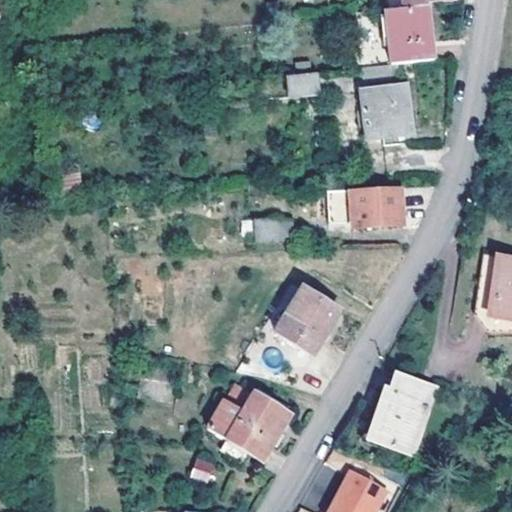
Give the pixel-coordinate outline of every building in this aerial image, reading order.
[(431,58),(427,3),(400,6),(382,8),(389,63),(431,58)] [(287,94),(317,92),(315,71),(285,75),(287,94)] [(359,88),(364,138),(409,133),(405,84),(359,88)] [(345,230),(396,228),(394,191),(321,194),(322,211),(344,210),(345,226),(345,230)] [(322,226),(345,226),(344,210),(322,211),(322,226)] [(287,243),(285,219),(237,224),(237,237),(245,236),(247,247),(287,243)] [(511,322),(511,261),(479,258),(475,289),(488,291),(486,320),(511,322)] [(511,322),(486,320),(488,291),(475,289),(469,331),(511,336),(511,322)] [(295,297),(268,341),(305,361),(332,319),(295,297)] [(133,394),(160,400),(166,373),(139,368),(133,394)] [(415,432),(429,387),(392,374),(385,393),(380,391),(367,433),(387,441),(386,447),(405,454),(412,431),(415,432)] [(234,382),(227,396),(241,404),(249,390),(234,382)] [(248,398),(283,419),(285,414),(251,393),(248,398)] [(237,415),(218,407),(215,406),(199,433),(219,444),(213,454),(222,458),(237,466),(242,458),(254,466),(283,419),(248,398),(237,415)] [(219,444),(199,433),(194,442),(213,454),(219,444)] [(196,455),(189,476),(210,483),(217,462),(196,455)] [(377,511),(389,481),(350,467),(333,511),(377,511)]
